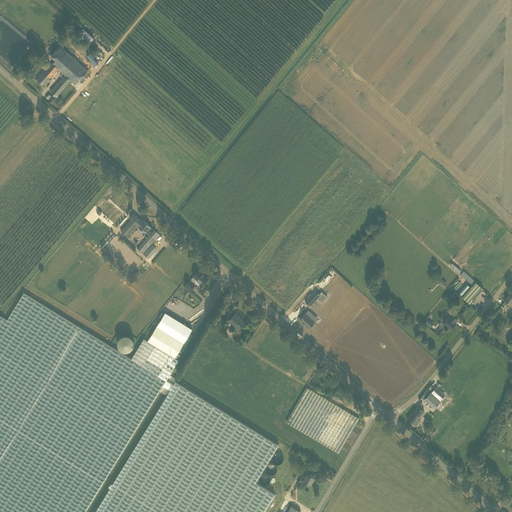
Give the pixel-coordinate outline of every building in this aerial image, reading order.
[(78,33),(99,54),(104,48),(83,27),(78,33)] [(62,90),(66,85),(73,78),(77,82),(88,70),(83,66),(63,48),(64,45),(62,43),(60,45),(51,55),(56,59),(53,63),(52,62),(49,66),(48,65),(45,69),(52,75),(58,68),(66,75),(50,92),(56,97),(62,90)] [(38,75),(36,79),(43,85),(46,82),(38,75)] [(143,222),(134,214),(130,218),(131,219),(121,230),(127,236),(138,224),(146,231),(150,226),(144,220),(143,222)] [(150,235),(147,239),(138,248),(143,253),(155,239),(150,235)] [(316,262),(320,257),(311,247),(306,252),(316,262)] [(195,284),(193,283),(196,279),(202,284),(208,278),(198,270),(193,276),(190,280),(185,285),(190,290),(195,284)] [(442,279),(438,283),(443,288),(447,283),(442,279)] [(483,288),(479,285),(475,281),(469,289),(464,285),(458,292),(463,296),(462,297),(469,303),(483,288)] [(316,288),(312,292),(317,297),(321,293),(316,288)] [(84,511),(179,359),(175,357),(195,329),(166,310),(148,340),(144,338),(131,358),(24,292),(7,320),(0,315),(0,511),(84,511)] [(332,307),(327,303),(319,296),(314,302),(327,313),(332,307)] [(304,314),(299,319),(307,326),(312,321),(307,317),(310,313),(307,311),(304,314)] [(242,325),(244,322),(238,317),(239,316),(235,313),(229,320),(239,328),(242,325)] [(458,319),(451,314),(443,323),(441,321),(438,324),(443,328),(446,325),(451,329),(456,323),(458,319)] [(122,352),(133,343),(125,332),(113,341),(122,352)] [(175,381),(98,511),(267,511),(277,496),(255,483),(279,442),(175,381)] [(286,421),(334,450),(338,453),(359,418),(306,387),(286,421)] [(436,387),(432,392),(439,399),(444,393),(436,387)] [(341,402),(344,397),(335,392),(332,397),(341,402)] [(425,399),(428,402),(434,408),(439,402),(429,394),(425,399)] [(420,421),(417,418),(424,411),(418,406),(407,419),(413,424),(416,426),(420,421)] [(306,473),(302,479),(310,484),(314,477),(309,474),(311,471),(307,469),(305,472),(306,473)]
